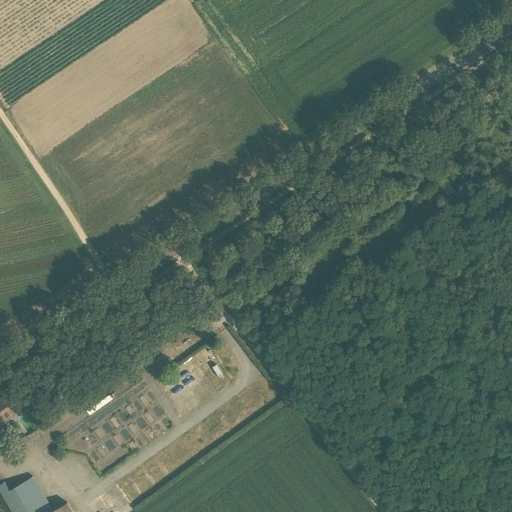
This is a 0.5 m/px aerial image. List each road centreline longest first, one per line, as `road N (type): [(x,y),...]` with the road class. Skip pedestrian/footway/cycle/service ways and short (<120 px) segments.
road 1 (tertiary): [(511,25),(175,249)]
road 2 (track): [(385,511),(223,314)]
road 3 (track): [(118,287),(0,110)]
road 4 (tertiary): [(175,249),(0,365)]
